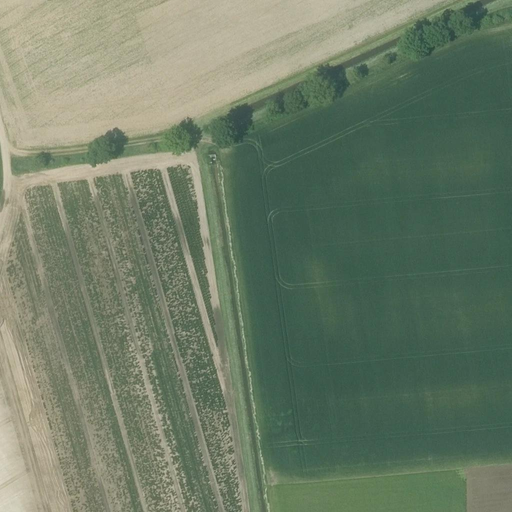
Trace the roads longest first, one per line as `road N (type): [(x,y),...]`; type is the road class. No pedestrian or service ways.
road 1 (track): [(7,152),(210,143),(511,8)]
road 2 (track): [(46,511),(0,340)]
